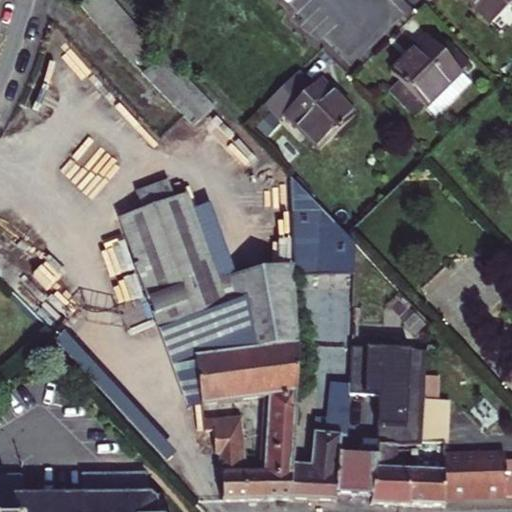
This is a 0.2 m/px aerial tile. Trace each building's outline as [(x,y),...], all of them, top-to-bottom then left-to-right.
[(89,16),(109,0),(87,0),(80,6),(89,16)] [(99,27),(120,8),(113,0),(109,0),(89,16),(99,27)] [(511,0),(467,0),(492,25),(511,4),(511,0)] [(107,37),(130,18),(120,8),(99,27),(107,37)] [(116,47),(139,28),(130,18),(107,37),(116,47)] [(148,39),(145,36),(139,28),(116,47),(126,57),(148,39)] [(428,38),(392,73),(400,82),(425,108),(436,119),(460,95),(450,84),(461,73),(462,73),(449,59),(428,38)] [(135,67),(158,49),(148,39),(126,57),(135,67)] [(145,78),(166,57),(158,49),(135,67),(142,75),(145,78)] [(458,50),(449,59),(462,73),(471,64),(458,50)] [(155,88),(176,67),(166,57),(145,78),(155,88)] [(164,98),(185,77),(176,67),(155,88),(164,98)] [(321,151),(356,117),(320,81),(314,87),(299,73),(265,107),(280,122),(287,116),(321,151)] [(472,84),(461,73),(450,84),(460,95),(472,84)] [(174,108),(195,87),(185,77),(164,98),(174,108)] [(415,118),(425,108),(400,82),(390,91),(415,118)] [(183,117),(204,96),(195,87),(174,108),(183,117)] [(193,128),(215,107),(204,96),(183,117),(193,128)] [(355,245),(347,237),(290,179),(293,266),(293,276),(324,276),(354,276),(355,245)] [(227,307),(194,216),(187,196),(175,201),(169,183),(137,195),(143,212),(119,220),(159,331),(227,307)] [(264,349),(298,345),(293,276),(293,266),(245,275),(264,349)] [(243,352),(264,349),(245,275),(229,278),(243,352)] [(353,285),(354,276),(324,276),(324,285),(353,285)] [(320,309),(352,308),(353,285),(324,285),(320,286),(320,309)] [(385,342),(384,351),(424,353),(424,349),(413,348),(414,343),(385,342)] [(297,380),(298,345),(264,349),(243,352),(195,358),(201,408),(271,399),(271,398),(296,399),(297,380)] [(420,445),(422,400),(425,353),(424,353),(384,351),(368,350),(366,384),(350,383),(350,385),(346,439),(340,438),(336,497),(372,500),(378,458),(377,458),(378,448),(397,447),(398,447),(420,447),(420,445)] [(366,384),(368,350),(351,350),(350,383),(366,384)] [(335,503),(336,497),(340,438),(346,439),(350,385),(332,384),(326,435),(315,433),(311,467),(293,465),(291,501),(335,503)] [(291,501),(293,465),(297,410),(295,410),(296,399),(271,398),(271,399),(266,476),(265,502),(291,501)] [(447,444),(449,409),(442,409),(442,401),(422,400),(420,445),(424,445),(443,445),(447,444)] [(247,502),(247,476),(242,421),(236,422),(237,432),(213,433),(215,455),(221,454),(222,498),(222,502),(247,502)] [(237,432),(236,422),(203,425),(204,433),(213,433),(237,432)] [(445,508),(445,499),(444,457),(443,445),(424,445),(424,450),(429,450),(428,469),(422,471),(421,474),(411,474),(408,506),(445,508)] [(408,506),(411,474),(392,473),(398,447),(397,447),(378,448),(377,458),(378,458),(372,500),(372,505),(408,506)] [(506,498),(505,469),(504,455),(444,457),(445,499),(506,498)] [(163,511),(163,503),(157,504),(150,497),(148,497),(148,493),(146,493),(146,475),(82,476),(82,498),(66,498),(66,494),(63,494),(63,498),(45,498),(45,494),(42,494),(42,498),(25,499),(25,494),(23,494),(23,477),(0,477),(0,511),(163,511)] [(247,502),(265,502),(266,476),(247,476),(247,502)]
